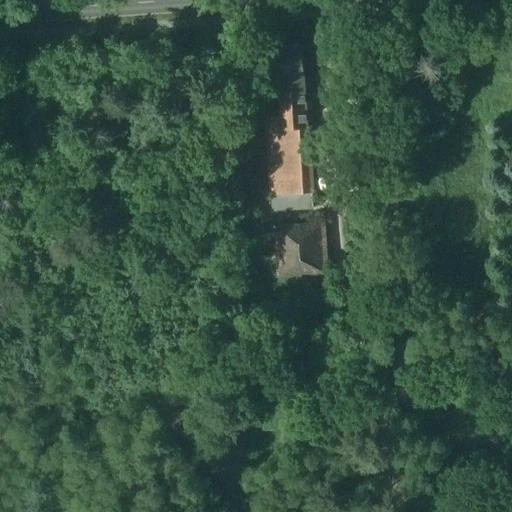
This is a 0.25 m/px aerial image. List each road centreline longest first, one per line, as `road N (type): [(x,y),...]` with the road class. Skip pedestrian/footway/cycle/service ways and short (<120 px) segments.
road 1 (track): [(327,14),(363,333),(402,511)]
road 2 (secondary): [(0,13),(193,0)]
